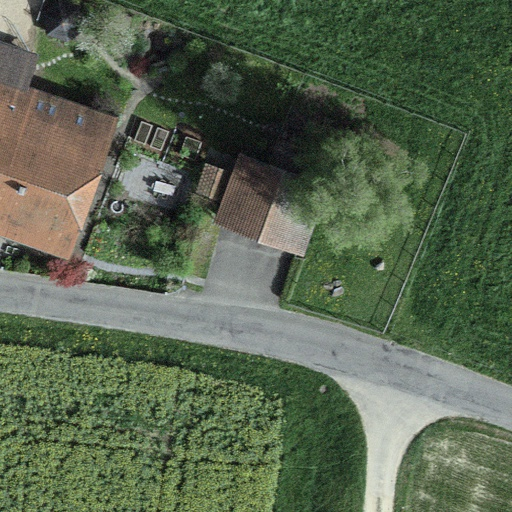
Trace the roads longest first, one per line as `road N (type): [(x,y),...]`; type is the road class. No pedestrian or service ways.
road 1 (unclassified): [(511,414),(395,371),(0,309)]
road 2 (track): [(388,511),(395,371)]
